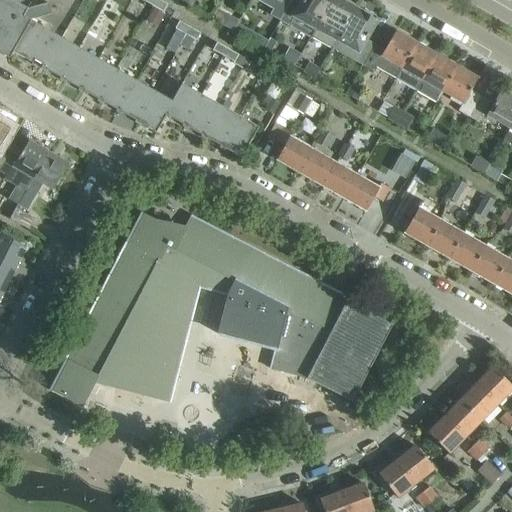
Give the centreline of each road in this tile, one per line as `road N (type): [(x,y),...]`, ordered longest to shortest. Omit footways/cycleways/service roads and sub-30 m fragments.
road 1 (residential): [(480,325),(236,185),(109,152)]
road 2 (residential): [(216,494),(356,452),(416,403),(480,325)]
road 3 (residential): [(0,383),(109,152)]
road 4 (residential): [(0,401),(151,479),(216,494)]
road 5 (residential): [(109,152),(0,85)]
